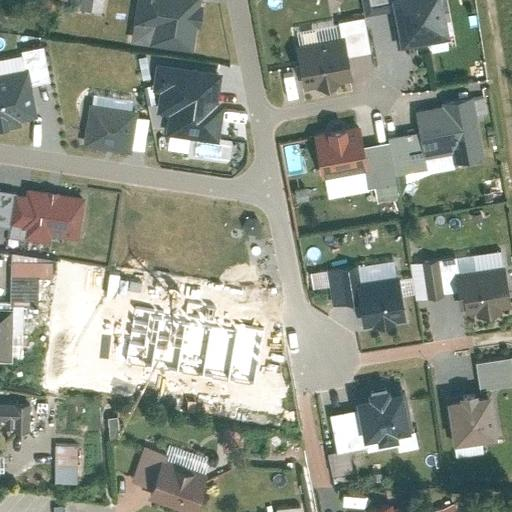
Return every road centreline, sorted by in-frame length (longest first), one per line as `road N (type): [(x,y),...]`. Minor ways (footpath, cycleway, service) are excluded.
road 1 (residential): [(271,197),(296,313),(321,356),(359,360),(511,334)]
road 2 (residential): [(0,152),(271,197)]
road 3 (track): [(511,153),(487,0)]
road 4 (residential): [(258,117),(386,94)]
